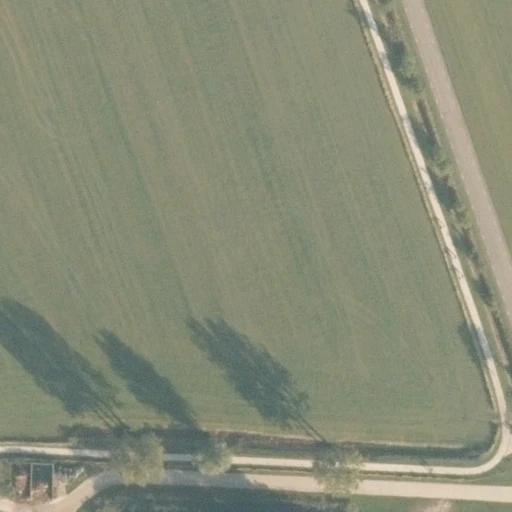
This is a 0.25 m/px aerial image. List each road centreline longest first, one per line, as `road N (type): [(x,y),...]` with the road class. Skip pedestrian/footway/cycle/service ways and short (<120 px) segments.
road 1 (track): [(511,493),(132,472),(91,484),(60,511)]
road 2 (tertiary): [(511,307),(406,0)]
